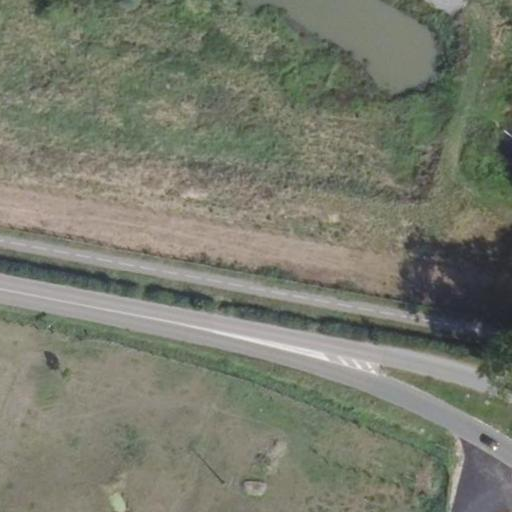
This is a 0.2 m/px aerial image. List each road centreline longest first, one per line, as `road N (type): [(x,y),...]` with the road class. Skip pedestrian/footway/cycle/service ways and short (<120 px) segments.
road 1 (secondary): [(0,292),(281,346)]
road 2 (track): [(511,228),(448,208),(486,28),(464,4)]
road 3 (secondary): [(281,346),(400,395),(511,457)]
road 4 (secondary): [(511,391),(330,344),(281,346)]
